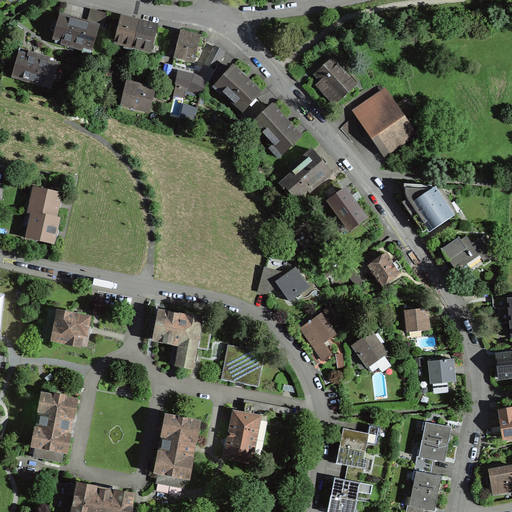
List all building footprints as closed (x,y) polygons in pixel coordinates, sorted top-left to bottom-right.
[(106,13),(91,9),(87,22),(60,14),(53,38),(62,41),(61,44),(72,47),(82,50),(83,47),(92,49),(98,27),(102,28),(106,13)] [(151,51),(157,26),(138,21),(121,17),(115,42),(132,46),(131,48),(134,49),(134,47),(151,51)] [(181,32),(175,56),(194,61),(200,36),(187,33),(181,32)] [(177,85),(186,89),(201,96),(224,51),(215,46),(199,77),(194,75),(178,71),(178,72),(171,70),(169,80),(168,81),(177,85)] [(58,64),(49,61),(50,58),(40,55),(29,52),(28,55),(19,53),(12,77),(51,88),(58,64)] [(325,84),(332,91),(327,95),(335,104),(356,85),(332,58),(315,73),(325,84)] [(164,64),(161,77),(169,80),(171,70),(172,66),(164,64)] [(233,66),(214,87),(222,94),(224,93),(243,111),(261,92),(260,92),(247,79),(233,66)] [(121,102),(150,109),(155,90),(134,84),(126,82),(121,102)] [(186,89),(177,85),(174,97),(174,98),(183,100),(186,89)] [(365,126),(381,149),(412,128),(387,91),(359,110),(359,111),(363,116),(368,124),(365,126)] [(272,105),(253,122),(274,145),(270,148),(278,157),(301,137),(287,121),(272,105)] [(355,115),(358,120),(363,116),(359,111),(355,115)] [(332,172),(312,149),(289,169),(292,172),(281,181),(281,182),(279,183),(285,190),(287,188),(297,200),(308,191),(309,192),(313,188),(332,172)] [(338,182),(324,191),(330,200),(329,200),(348,226),(363,215),(351,198),(345,189),(344,190),(338,182)] [(454,214),(435,187),(432,189),(432,186),(405,185),(405,189),(405,193),(406,197),(408,200),(412,205),(408,208),(420,225),(423,222),(430,232),(454,215),(454,214)] [(29,212),(32,213),(56,217),(59,204),(61,193),(34,187),(29,212)] [(56,231),(59,218),(56,217),(32,213),(27,237),(54,243),(56,231)] [(282,231),(286,237),(283,238),(290,247),(292,245),(299,253),(320,237),(312,228),(311,230),(309,227),(301,216),(282,231)] [(459,268),(479,254),(484,261),(496,252),(484,235),(471,244),(467,237),(462,240),(459,236),(458,237),(442,248),(441,248),(445,254),(449,260),(452,258),(459,268)] [(393,263),(386,253),(376,260),(368,266),(382,286),(400,273),(398,270),(402,267),(397,260),(393,263)] [(317,272),(323,279),(335,270),(329,263),(317,272)] [(264,267),(258,291),(266,293),(268,284),(274,285),(277,283),(279,285),(288,299),(289,298),(290,300),(308,286),(295,268),(286,275),(285,272),(284,272),(264,267)] [(357,287),(363,283),(350,267),(345,271),(357,287)] [(511,288),(496,290),(497,299),(494,299),(495,308),(502,308),(503,312),(501,312),(500,314),(501,323),(510,322),(511,338),(511,337),(511,288)] [(408,332),(429,330),(427,315),(426,308),(405,310),(408,332)] [(45,326),(42,337),(67,342),(79,345),(80,344),(86,345),(89,331),(90,327),(87,327),(89,317),(50,310),(47,326),(45,326)] [(157,325),(155,339),(181,344),(177,364),(192,366),(201,318),(186,315),(186,316),(160,311),(157,325)] [(336,334),(335,333),(334,334),(321,314),(321,313),(310,321),(310,320),(308,321),(309,322),(300,328),(315,349),(316,348),(324,360),(331,355),(323,343),(326,341),(336,334)] [(369,333),(353,345),(356,349),(368,366),(384,355),(369,333)] [(228,345),(221,380),(259,387),(265,352),(228,345)] [(511,353),(498,355),(500,376),(511,375),(511,376),(511,375),(511,353)] [(432,383),(454,381),(452,365),(452,358),(429,361),(432,383)] [(72,416),(76,400),(64,398),(64,395),(56,394),(55,396),(43,394),(40,410),(41,410),(37,429),(36,428),(33,445),(36,445),(34,455),(61,461),(63,450),(66,451),(69,435),(68,435),(70,425),(72,416)] [(224,457),(251,462),(261,416),(250,414),(250,411),(251,411),(252,404),(246,403),(244,410),(245,410),(244,413),(233,411),(228,440),(227,442),(224,457)] [(511,408),(500,410),(504,437),(510,436),(511,436),(511,408)] [(192,458),(191,458),(193,448),(194,440),(195,441),(199,422),(167,415),(163,434),(164,434),(162,443),(161,452),(160,452),(156,471),(159,471),(157,482),(183,487),(185,476),(188,477),(192,458)] [(446,426),(426,422),(422,439),(448,444),(451,427),(446,426)] [(378,427),(370,426),(369,433),(349,429),(343,428),(340,445),(365,450),(367,441),(375,443),(378,427)] [(440,460),(444,461),(448,444),(422,439),(419,456),(417,456),(416,463),(432,466),(433,459),(440,460)] [(365,450),(340,445),(337,463),(348,465),(346,472),(362,475),(364,468),(362,468),(365,450)] [(414,470),(416,471),(413,488),(438,493),(441,476),(436,475),(430,473),(432,466),(416,463),(414,470)] [(511,465),(488,469),(489,474),(493,494),(511,490),(511,465)] [(362,475),(346,472),(345,479),(340,478),(335,477),(331,495),(332,495),(357,500),(360,482),(361,482),(362,475)] [(95,487),(78,484),(78,486),(55,481),(49,510),(57,511),(59,511),(130,511),(131,507),(130,506),(133,494),(116,491),(105,489),(95,487)] [(438,493),(413,488),(409,505),(408,505),(406,511),(422,511),(424,508),(430,509),(435,510),(438,493)] [(354,511),(357,500),(332,495),(328,511),(354,511)]
